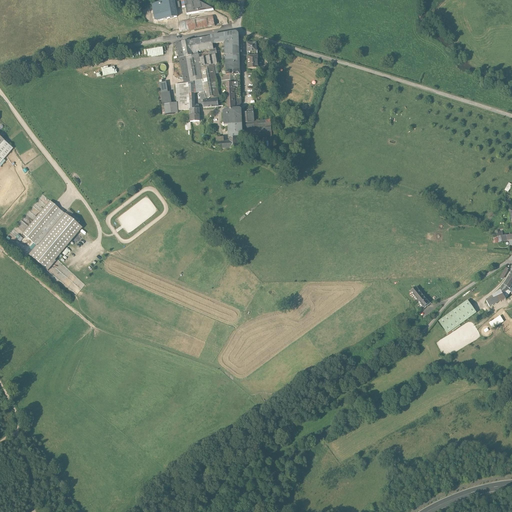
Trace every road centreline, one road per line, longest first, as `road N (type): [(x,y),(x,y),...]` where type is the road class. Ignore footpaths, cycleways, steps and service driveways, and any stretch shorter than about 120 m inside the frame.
road 1 (unclassified): [(511,256),(456,294),(368,375),(280,420),(231,461),(201,511)]
road 2 (unclassified): [(237,27),(511,116)]
road 3 (track): [(0,93),(96,222),(100,235),(64,282)]
road 4 (track): [(73,511),(0,390)]
